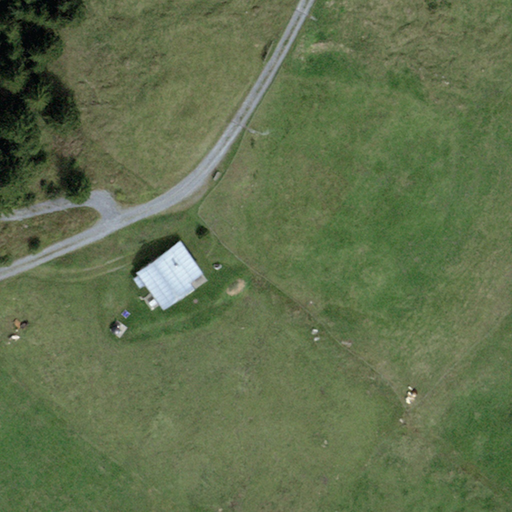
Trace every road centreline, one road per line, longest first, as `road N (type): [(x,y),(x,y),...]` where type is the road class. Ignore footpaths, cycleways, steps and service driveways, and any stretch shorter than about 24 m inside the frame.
road 1 (track): [(0,272),(184,189),(307,0)]
road 2 (track): [(0,215),(88,197),(110,204),(117,221)]
